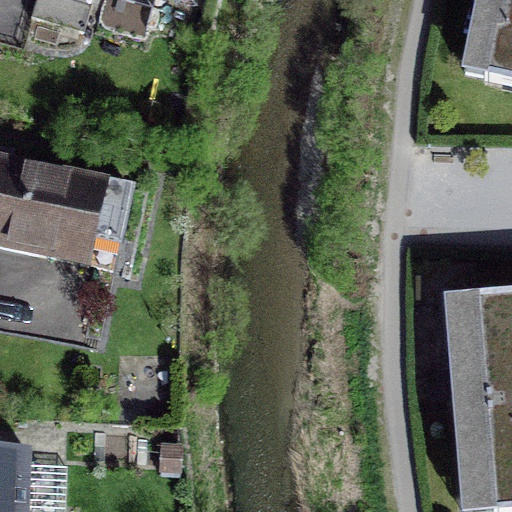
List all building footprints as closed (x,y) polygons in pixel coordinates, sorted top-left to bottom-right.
[(37,0),(32,19),(84,34),(93,0),(37,0)] [(511,0),(501,0),(485,80),(511,85),(511,0)] [(0,248),(114,271),(131,189),(0,163),(0,164),(0,248)] [(511,511),(511,298),(475,301),(483,397),(455,399),(457,421),(484,419),(491,511),(511,511)] [(27,456),(0,454),(0,511),(63,511),(66,470),(26,468),(27,456)]
